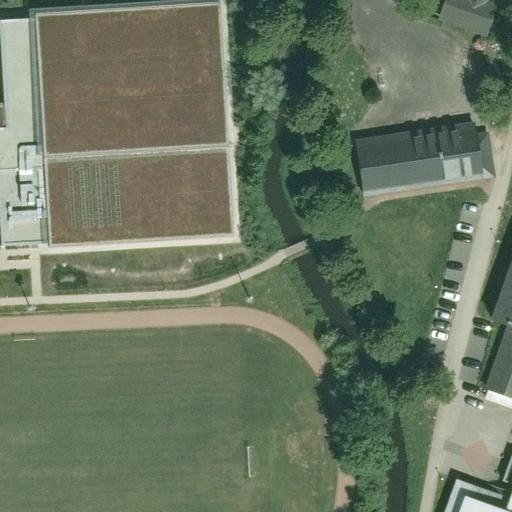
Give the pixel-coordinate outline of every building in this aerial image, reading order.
[(495,3),(485,0),(441,0),(435,23),(484,38),(495,3)] [(235,235),(221,1),(26,12),(26,19),(0,20),(0,242),(0,248),(235,235)] [(472,125),(358,139),(365,192),(479,179),(472,125)] [(511,274),(494,331),(507,335),(486,401),(511,409),(511,274)] [(511,511),(511,481),(505,499),(456,482),(444,511),(511,511)]
